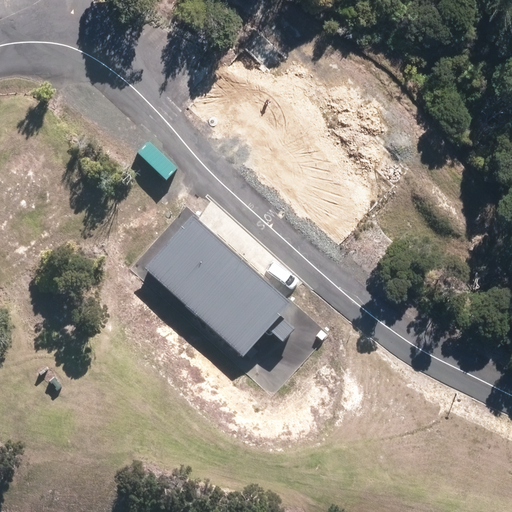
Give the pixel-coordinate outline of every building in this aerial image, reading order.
[(257,30),(182,110),(331,249),(405,170),(395,160),(336,104),(257,30)] [(336,104),(395,160),(425,129),(365,73),(336,104)] [(98,97),(72,127),(155,198),(181,168),(98,97)] [(25,257),(34,268),(67,241),(57,230),(64,224),(52,209),(83,184),(35,125),(0,154),(0,256),(10,269),(25,257)] [(183,225),(140,275),(247,368),(290,318),(183,225)] [(80,312),(62,289),(49,300),(41,290),(15,311),(23,320),(19,323),(37,346),(80,312)]
